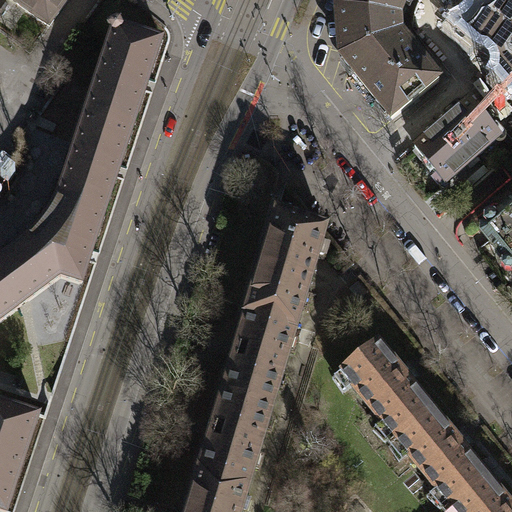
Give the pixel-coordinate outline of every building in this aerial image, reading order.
[(12,0),(47,24),(64,0),(12,0)] [(407,0),(340,0),(338,6),(340,49),(366,48),(401,32),(400,17),(407,0)] [(511,0),(469,0),(469,2),(463,9),(453,16),(477,36),(487,40),(494,47),(496,55),(495,63),(511,80),(511,0)] [(84,112),(131,128),(161,40),(122,27),(118,21),(109,27),(111,31),(84,112)] [(439,81),(401,32),(366,48),(340,49),(341,57),(390,118),(439,81)] [(415,150),(446,186),(502,137),(471,101),(415,150)] [(55,199),(103,215),(131,128),(84,112),(55,199)] [(31,235),(62,276),(83,283),(103,215),(55,199),(46,217),(31,235)] [(511,199),(496,214),(493,211),(488,211),(483,215),(483,221),(485,223),(482,226),(482,232),(503,258),(501,260),(501,266),(505,271),(511,272),(511,270),(511,199)] [(275,211),(260,260),(310,276),(325,227),(275,211)] [(0,258),(0,322),(62,276),(31,235),(0,258)] [(260,260),(245,310),(295,325),(310,276),(260,260)] [(245,310),(223,389),(272,404),(295,325),(245,310)] [(338,371),(393,440),(434,408),(378,339),(338,371)] [(223,389),(198,468),(248,483),(272,404),(223,389)] [(38,415),(0,402),(0,507),(7,510),(38,415)] [(393,440),(449,509),(489,477),(434,408),(393,440)] [(198,468),(185,511),(239,511),(248,483),(198,468)] [(449,509),(451,511),(511,511),(511,505),(489,477),(449,509)]
